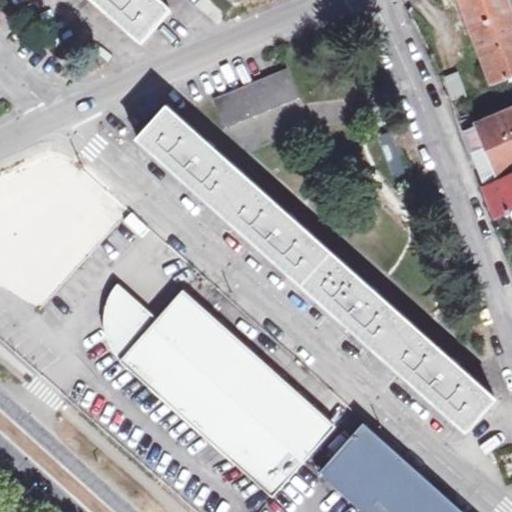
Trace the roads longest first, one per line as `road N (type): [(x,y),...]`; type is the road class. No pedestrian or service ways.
road 1 (residential): [(61,110),(500,511)]
road 2 (residential): [(372,0),(511,347)]
road 3 (residential): [(61,110),(333,0)]
road 4 (secondary): [(129,511),(0,395)]
